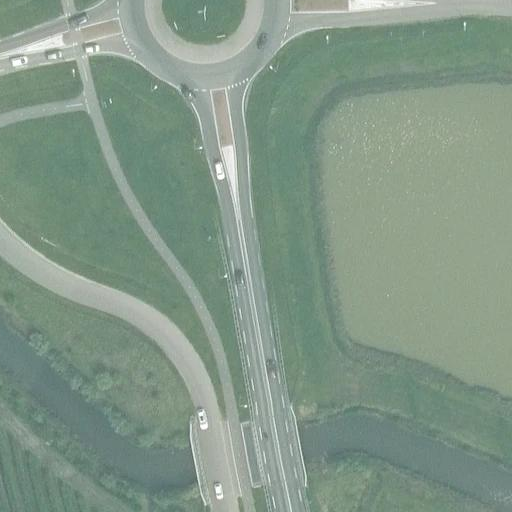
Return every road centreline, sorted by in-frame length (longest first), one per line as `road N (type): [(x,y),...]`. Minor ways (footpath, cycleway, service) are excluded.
road 1 (unclassified): [(0,241),(48,279),(140,315),(168,338),(198,385),(224,511)]
road 2 (primary): [(241,259),(288,511)]
road 3 (primary): [(187,75),(241,259)]
road 4 (primary): [(241,259),(236,69)]
road 5 (unclassified): [(271,28),(448,3)]
road 6 (secondary): [(0,64),(142,43)]
road 7 (secondary): [(127,0),(0,48)]
